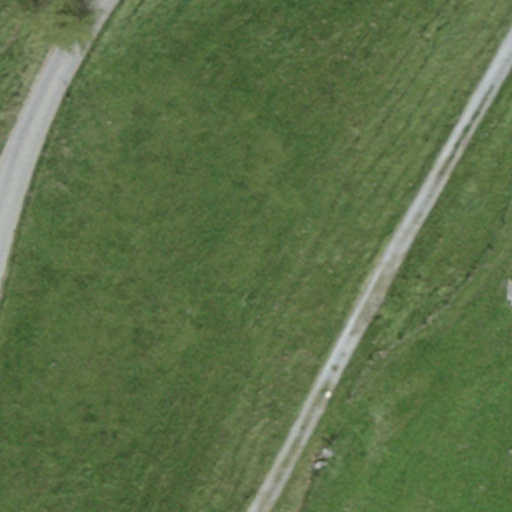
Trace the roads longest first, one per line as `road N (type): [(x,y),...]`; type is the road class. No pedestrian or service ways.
road 1 (track): [(511,50),(253,511)]
road 2 (unclassified): [(122,0),(15,153),(0,218)]
